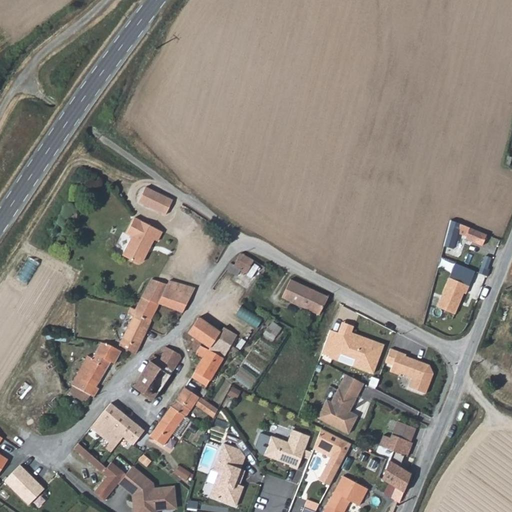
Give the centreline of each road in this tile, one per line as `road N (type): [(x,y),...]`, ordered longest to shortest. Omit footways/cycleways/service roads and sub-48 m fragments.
road 1 (secondary): [(0,226),(156,0)]
road 2 (residential): [(240,238),(464,357)]
road 3 (residential): [(92,134),(240,238)]
road 4 (track): [(113,0),(35,68),(0,122)]
road 5 (residential): [(405,511),(464,357)]
road 6 (residential): [(110,386),(149,417),(190,356),(168,334)]
road 7 (residential): [(464,357),(511,237)]
road 8 (residential): [(168,334),(240,238)]
